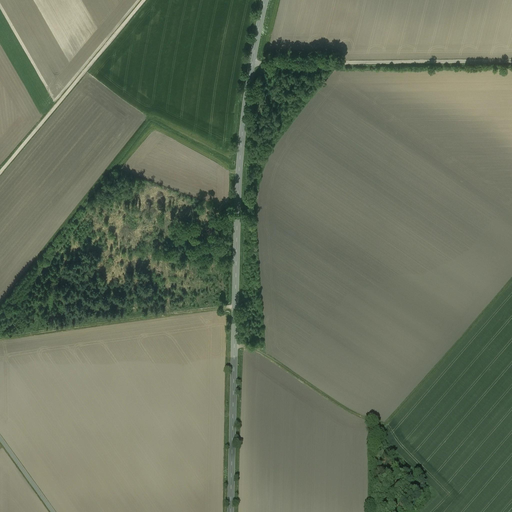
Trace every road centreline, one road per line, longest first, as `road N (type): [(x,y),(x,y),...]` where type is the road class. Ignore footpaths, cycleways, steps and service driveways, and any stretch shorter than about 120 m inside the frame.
road 1 (tertiary): [(251,63),(239,177),(230,511)]
road 2 (track): [(234,347),(261,353),(346,409),(384,424),(511,279)]
road 3 (unclassified): [(251,63),(511,60)]
road 4 (track): [(0,339),(235,307)]
road 5 (track): [(0,170),(143,0)]
